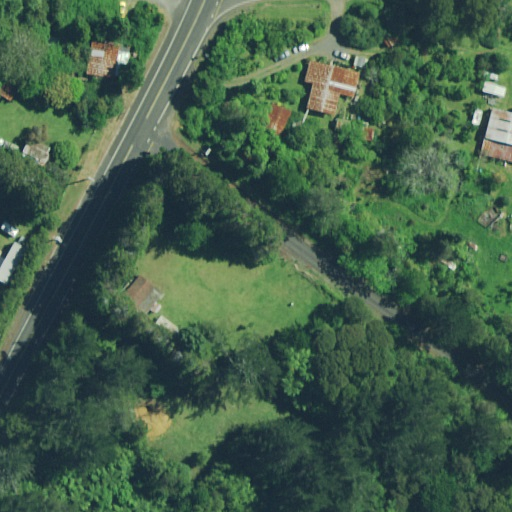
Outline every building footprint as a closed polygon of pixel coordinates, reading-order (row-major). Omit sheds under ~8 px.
[(67,37),(48,36),(47,51),(66,52),(67,37)] [(118,44),(90,40),(84,84),(116,88),(118,75),(126,76),(129,54),(117,52),(118,44)] [(367,59),(353,57),(352,67),(365,69),(367,59)] [(358,74),(308,61),(302,83),(309,85),(303,109),(334,116),(339,95),(352,98),(358,74)] [(0,88),(0,96),(9,102),(17,90),(5,82),(0,88)] [(9,102),(0,96),(0,125),(3,127),(14,111),(6,106),(9,102)] [(291,113),(275,106),(265,131),(281,138),(291,113)] [(511,115),(485,110),(478,141),(511,147),(511,115)] [(359,127),(355,139),(371,143),(374,131),(359,127)] [(348,136),(335,133),(330,149),(343,153),(348,136)] [(31,162),(30,164),(41,170),(48,157),(52,149),(30,137),(25,145),(19,156),(31,162)] [(17,230),(4,222),(0,228),(0,229),(13,238),(17,230)] [(25,250),(12,243),(0,265),(0,282),(6,285),(25,250)]
